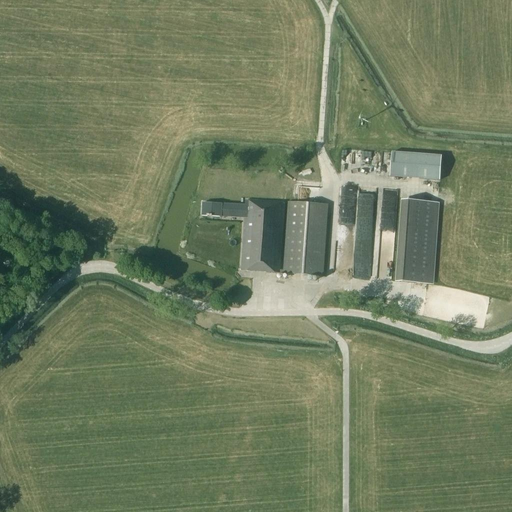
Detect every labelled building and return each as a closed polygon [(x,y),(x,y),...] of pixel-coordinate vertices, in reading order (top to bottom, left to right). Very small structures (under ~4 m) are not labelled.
[(392,153),(390,177),(440,180),(442,156),(392,153)] [(398,226),(399,206),(399,193),(384,193),(384,226),(398,226)] [(241,271),(304,276),(322,277),(326,209),(286,207),(281,269),(278,269),(284,203),(245,201),(245,206),(203,203),(202,216),(221,217),(221,214),(244,216),(241,271)] [(439,203),(401,201),(395,282),(433,284),(439,203)] [(343,205),(342,241),(356,242),(357,206),(343,205)]
